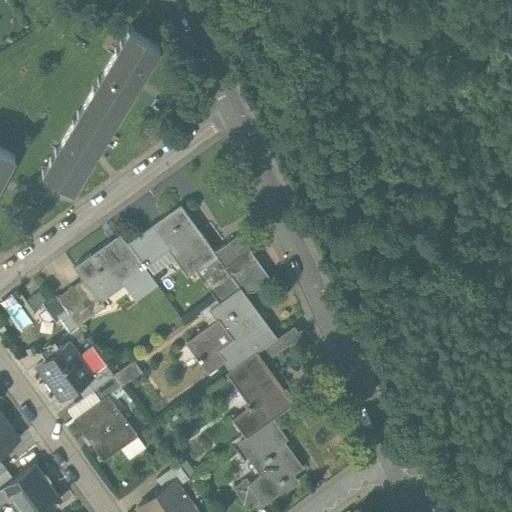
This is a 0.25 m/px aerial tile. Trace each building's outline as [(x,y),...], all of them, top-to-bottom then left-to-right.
[(77,115),(60,144),(58,143),(58,144),(59,145),(53,156),(51,155),(51,156),(52,157),(46,168),(44,167),(43,168),(74,187),(75,186),(73,185),(91,154),(93,155),(93,154),(92,153),(96,145),(98,146),(99,145),(97,144),(130,88),(133,83),(135,84),(135,82),(134,81),(138,74),(140,75),(141,74),(139,72),(157,41),(159,42),(160,41),(128,24),(127,25),(129,26),(122,37),(120,36),(119,37),(121,38),(117,46),(115,45),(114,46),(116,47),(99,76),(98,75),(97,76),(99,77),(95,84),(93,83),(92,84),(94,85),(82,106),(81,105),(80,106),(82,107),(77,114),(76,113),(75,114),(77,115)] [(0,180),(2,176),(3,177),(4,176),(3,175),(15,153),(16,153),(17,152),(0,143),(0,180)] [(216,252),(181,205),(129,241),(146,265),(164,253),(183,280),(199,269),(198,267),(217,254),(216,252)] [(250,246),(241,233),(216,252),(217,254),(198,267),(199,269),(206,278),(250,246)] [(129,241),(126,236),(97,256),(95,253),(77,265),(86,278),(106,306),(108,306),(100,295),(125,278),(139,298),(159,284),(146,265),(129,241)] [(250,246),(206,278),(214,289),(258,257),(250,246)] [(271,276),(258,257),(214,289),(222,302),(242,288),(243,290),(255,290),(273,277),(271,276)] [(86,278),(72,287),(92,316),(106,306),(86,278)] [(294,403),(257,351),(262,348),(261,346),(276,335),(243,290),(242,288),(222,302),(213,308),(220,318),(188,340),(210,371),(226,359),(233,369),(230,371),(254,406),(236,418),(249,436),(273,418),(294,403)] [(40,291),(29,299),(35,308),(47,300),(40,291)] [(71,341),(38,365),(62,398),(87,380),(95,375),(71,341)] [(115,375),(108,365),(95,375),(87,380),(94,390),(115,375)] [(122,385),(115,375),(94,390),(92,391),(99,401),(110,394),(122,385)] [(76,417),(104,458),(138,435),(110,394),(99,401),(76,417)] [(0,454),(20,440),(0,412),(0,454)] [(288,438),(273,418),(249,436),(240,443),(263,474),(250,483),(264,503),(286,488),(287,491),(299,482),(293,474),(301,468),(283,442),(288,438)] [(4,487),(22,511),(41,511),(61,498),(36,463),(4,487)] [(177,464),(157,478),(164,487),(166,486),(168,490),(178,483),(179,485),(188,479),(177,464)] [(198,511),(179,485),(178,483),(168,490),(166,486),(164,487),(138,506),(142,511),(198,511)]
